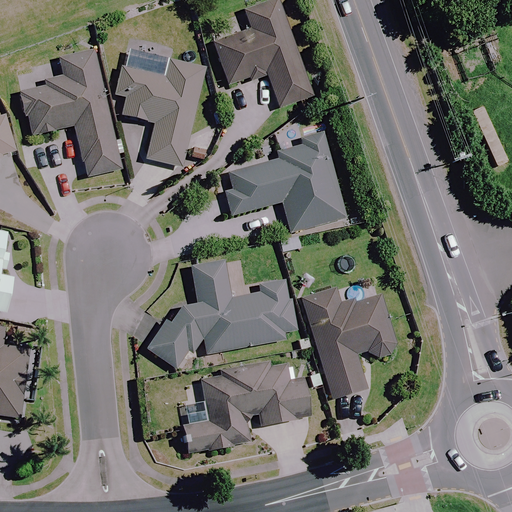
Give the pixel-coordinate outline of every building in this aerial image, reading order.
[(310,98),(277,2),(243,14),(249,32),(211,46),(225,88),(263,75),(275,110),(310,98)] [(58,60),(61,77),(42,81),(43,88),(19,94),(29,138),(72,129),(83,180),(117,172),(91,53),(58,60)] [(122,98),(118,118),(151,125),(143,162),(180,170),(201,70),(167,63),(163,80),(119,71),(114,96),(122,98)] [(0,156),(11,153),(1,118),(0,118),(0,156)] [(342,221),(321,135),(296,141),(298,148),(271,155),(273,163),(225,175),(229,191),(222,193),(228,218),(279,205),(286,235),(342,221)] [(0,257),(5,234),(0,233),(0,314),(3,315),(10,280),(0,277),(0,257)] [(279,256),(302,251),(301,246),(296,247),(294,238),(276,242),(278,252),(266,254),(268,268),(281,265),(279,256)] [(189,357),(199,342),(201,356),(283,344),(282,336),(293,334),(288,300),(284,300),(281,282),(255,286),(257,294),(228,298),(223,263),(188,268),(194,307),(173,310),(145,352),(174,372),(185,355),(189,357)] [(365,386),(355,354),(365,352),(377,358),(389,355),(395,343),(379,294),(339,306),(333,287),(300,297),(330,397),(365,386)] [(0,331),(0,330),(0,418),(18,420),(26,351),(0,347),(0,331)] [(307,414),(300,380),(286,383),(283,366),(269,369),(269,365),(196,378),(205,424),(180,428),(185,457),(248,445),(243,418),(255,416),(257,429),(293,423),(292,417),(307,414)]
